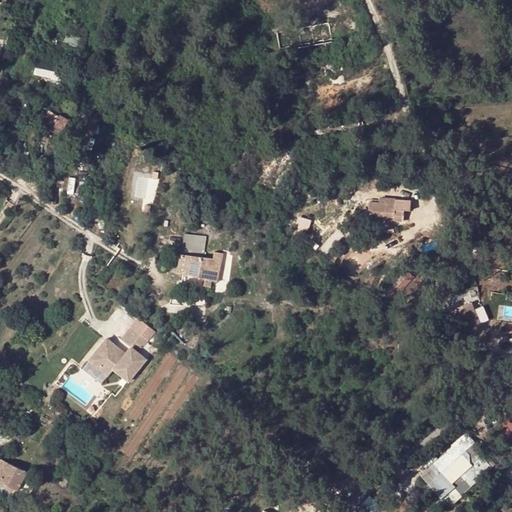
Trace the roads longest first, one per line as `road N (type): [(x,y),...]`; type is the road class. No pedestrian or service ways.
road 1 (unclassified): [(511,389),(446,428),(346,511)]
road 2 (residential): [(0,175),(117,251)]
